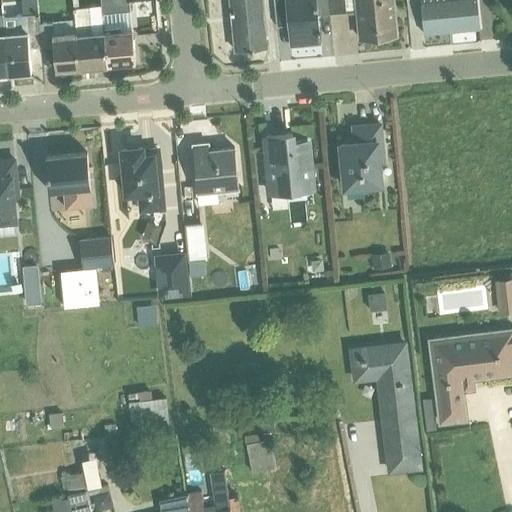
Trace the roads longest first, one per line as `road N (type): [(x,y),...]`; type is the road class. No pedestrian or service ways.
road 1 (residential): [(511,63),(192,94)]
road 2 (residential): [(0,113),(192,94)]
